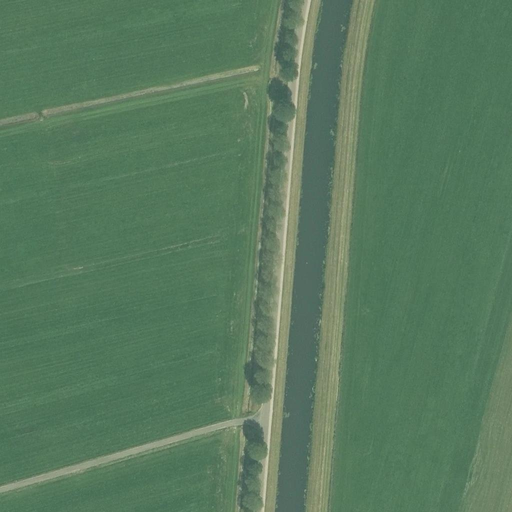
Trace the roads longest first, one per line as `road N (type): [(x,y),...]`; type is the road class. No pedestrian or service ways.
road 1 (track): [(317,511),(352,42),(362,0)]
road 2 (tertiary): [(254,511),(302,0)]
road 3 (unknown): [(0,492),(262,414)]
